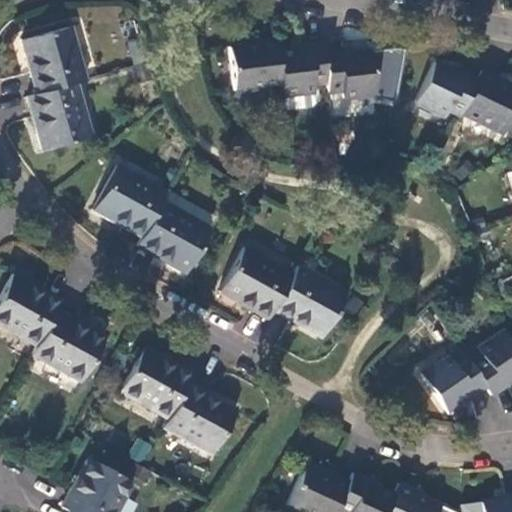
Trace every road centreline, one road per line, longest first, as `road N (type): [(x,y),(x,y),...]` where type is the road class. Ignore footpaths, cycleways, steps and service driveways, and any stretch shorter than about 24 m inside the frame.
road 1 (residential): [(23,191),(108,272),(367,426),(450,453),(511,446)]
road 2 (residential): [(511,30),(340,0)]
